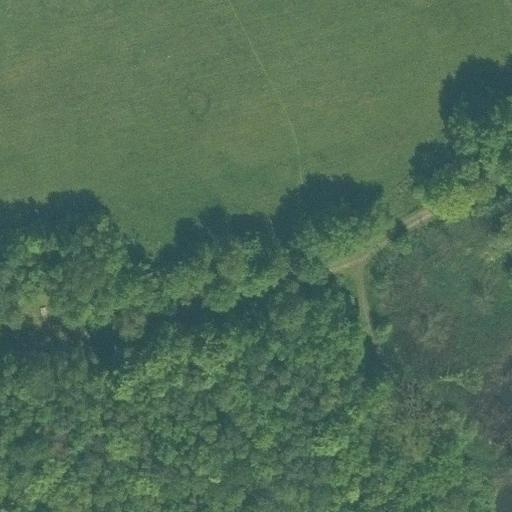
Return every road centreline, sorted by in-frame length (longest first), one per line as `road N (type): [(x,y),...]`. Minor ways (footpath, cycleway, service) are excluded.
road 1 (track): [(360,256),(87,338),(0,336)]
road 2 (track): [(511,175),(418,217),(360,256)]
